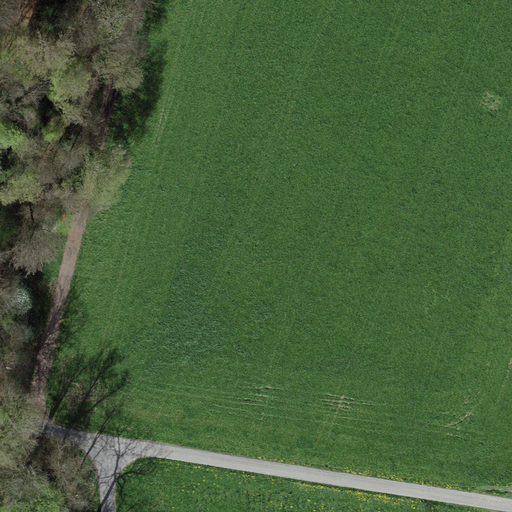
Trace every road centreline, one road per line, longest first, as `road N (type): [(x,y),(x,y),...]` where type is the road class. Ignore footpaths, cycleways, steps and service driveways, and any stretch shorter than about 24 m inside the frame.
road 1 (track): [(29,427),(42,291),(129,0)]
road 2 (residential): [(110,438),(511,503)]
